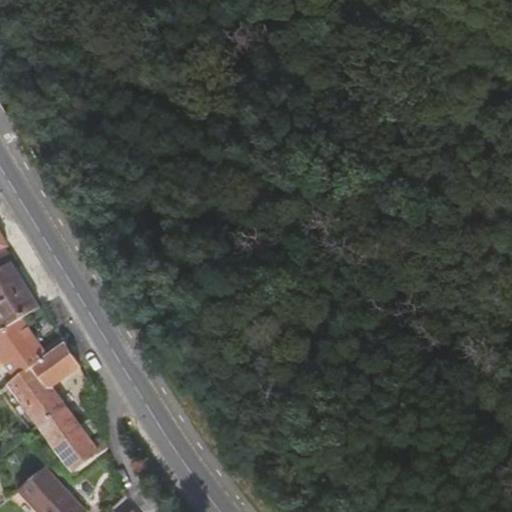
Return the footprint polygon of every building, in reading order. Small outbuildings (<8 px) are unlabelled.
[(0,251),(11,247),(4,236),(0,229),(0,251)] [(0,336),(25,320),(42,308),(13,264),(0,272),(0,336)] [(0,369),(6,366),(18,382),(51,356),(25,320),(0,336),(0,369)] [(54,389),(83,367),(68,344),(67,344),(51,356),(18,382),(12,386),(78,471),(110,448),(110,447),(102,438),(94,443),(54,389)] [(100,419),(100,404),(100,403),(87,405),(91,420),(100,419)] [(88,511),(48,468),(21,493),(38,511),(88,511)]
